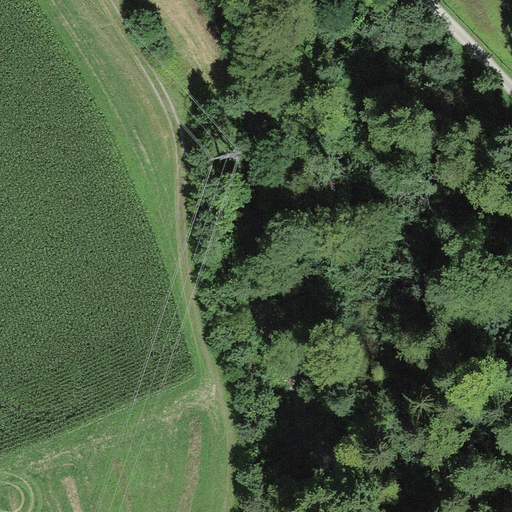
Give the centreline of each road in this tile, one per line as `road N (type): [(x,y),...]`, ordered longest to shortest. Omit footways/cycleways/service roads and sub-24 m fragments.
road 1 (track): [(101,0),(158,93),(184,174),(185,287),(228,416),(227,511)]
road 2 (track): [(511,85),(426,0)]
